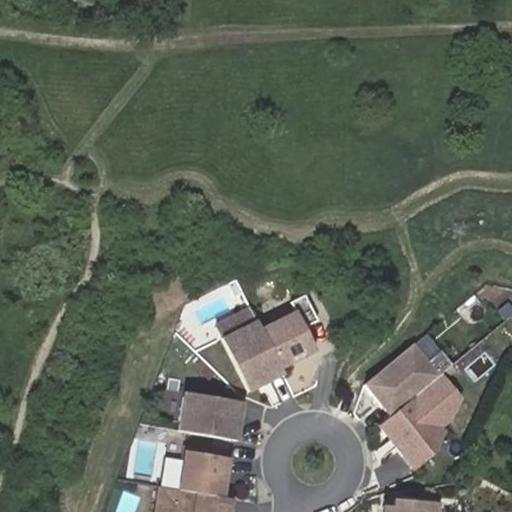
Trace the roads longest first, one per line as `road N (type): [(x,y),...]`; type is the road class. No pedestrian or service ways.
road 1 (track): [(511,27),(158,45),(0,22)]
road 2 (residential): [(295,493),(333,495),(351,477),(354,452),(330,423),(307,421),(287,432)]
